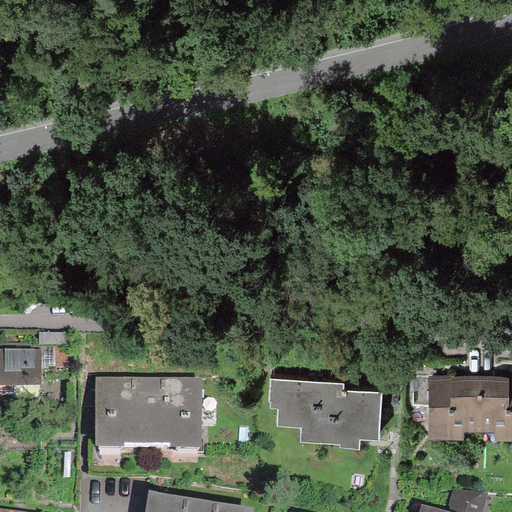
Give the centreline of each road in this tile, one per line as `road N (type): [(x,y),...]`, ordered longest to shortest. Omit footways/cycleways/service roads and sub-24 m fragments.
road 1 (residential): [(511,21),(0,148)]
road 2 (residential): [(511,332),(0,319)]
